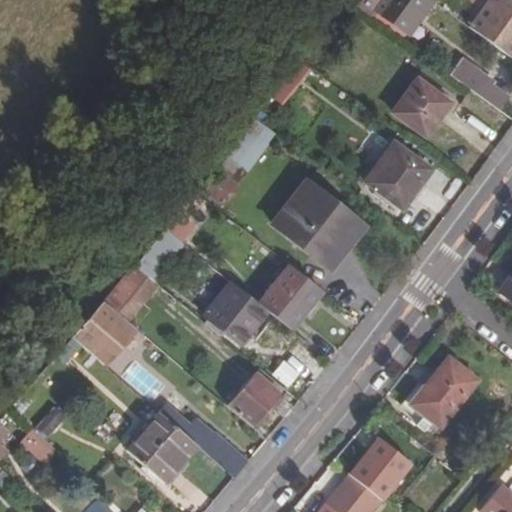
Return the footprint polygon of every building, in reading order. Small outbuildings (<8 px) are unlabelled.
[(430,0),(429,0),(349,0),(348,2),(369,17),(374,11),(407,33),(430,0)] [(511,0),(489,0),(468,28),(510,59),(511,56),(511,0)] [(281,107),(309,70),(290,56),(261,93),(281,107)] [(480,82),(481,81),(456,65),(448,77),(472,94),(480,82)] [(424,138),(449,104),(417,80),(392,115),(424,138)] [(480,82),(472,94),(496,112),(505,99),(480,82)] [(402,210),(430,171),(392,144),(364,182),(402,210)] [(221,206),(237,186),(218,172),(203,191),(221,206)] [(326,269),(360,226),(304,184),(272,226),(326,269)] [(165,227),(181,241),(193,228),(176,214),(165,227)] [(257,305),(291,332),(321,292),(287,265),(257,305)] [(134,266),(102,303),(128,324),(160,288),(134,266)] [(511,276),(499,293),(511,303),(511,276)] [(257,305),(230,284),(205,317),(234,338),(257,305)] [(71,337),(82,346),(104,367),(136,331),(128,324),(102,303),(71,337)] [(65,366),(82,346),(71,337),(54,357),(65,366)] [(297,383),(305,364),(284,357),(277,375),(297,383)] [(434,425),(472,378),(447,358),(423,390),(411,406),(432,422),(434,425)] [(250,429),(279,394),(254,372),(224,407),(250,429)] [(472,378),(434,425),(440,429),(477,381),(472,378)] [(426,428),(432,422),(411,406),(423,390),(418,387),(401,408),(426,428)] [(232,478),(247,461),(213,433),(212,435),(192,420),(187,425),(163,406),(156,412),(158,414),(196,447),(232,478)] [(52,438),(62,416),(47,409),(37,431),(52,438)] [(196,447),(158,414),(125,451),(164,485),(196,447)] [(45,466),(57,450),(29,430),(17,446),(45,466)] [(379,439),(325,504),(334,511),(370,511),(409,464),(379,439)] [(511,511),(511,492),(501,483),(478,510),(481,511),(511,511)]
